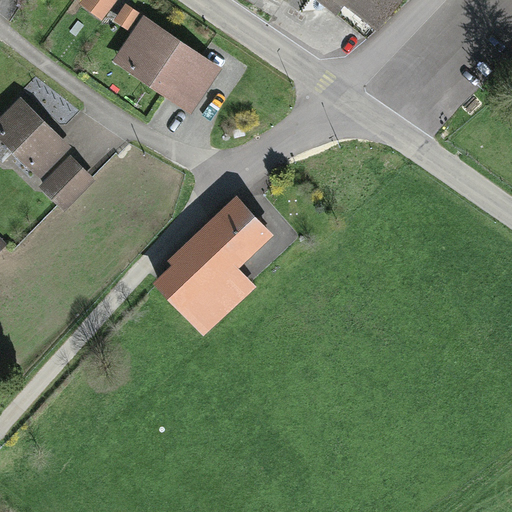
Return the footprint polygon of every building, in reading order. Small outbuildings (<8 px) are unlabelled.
[(113,0),(85,0),(83,3),(102,16),(113,0)] [(325,0),(336,9),(343,0),(346,0),(381,29),(405,0),(325,0)] [(218,69),(143,19),(116,60),(191,109),(218,69)] [(22,101),(0,123),(0,135),(42,176),(70,148),(22,101)] [(74,159),(43,187),(66,211),(96,183),(74,159)] [(241,199),(156,278),(205,330),(253,285),(237,269),(274,234),(241,199)]
